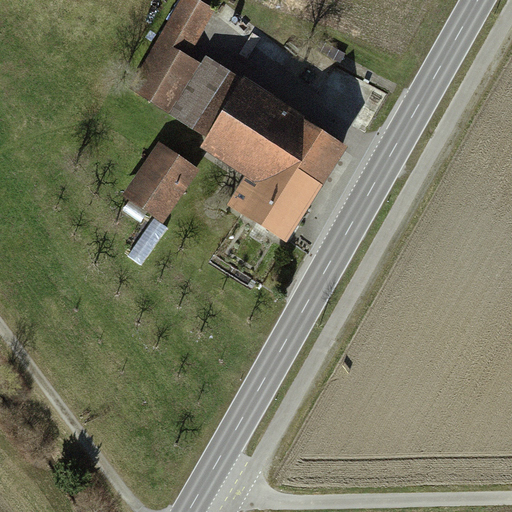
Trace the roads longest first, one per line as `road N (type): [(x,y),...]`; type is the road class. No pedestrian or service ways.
road 1 (secondary): [(478,0),(189,511)]
road 2 (track): [(511,498),(291,502),(240,493)]
road 3 (track): [(143,511),(0,318)]
